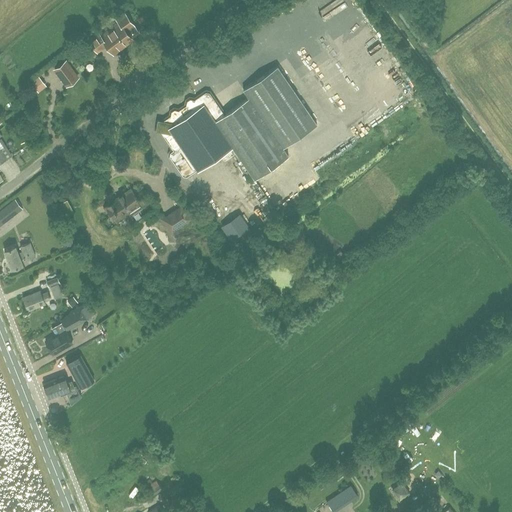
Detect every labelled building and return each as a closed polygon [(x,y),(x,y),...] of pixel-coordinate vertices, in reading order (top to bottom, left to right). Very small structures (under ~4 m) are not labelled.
[(119,47),(129,39),(131,41),(140,34),(125,14),(117,20),(119,24),(101,37),(99,34),(89,41),(97,52),(106,45),(113,54),(120,49),(119,47)] [(269,27),(277,39),(292,29),(284,18),(269,27)] [(255,41),(245,46),(248,52),(258,46),(255,41)] [(67,86),(78,78),(65,61),(55,69),(67,86)] [(317,124),(277,66),(243,89),(249,97),(225,114),(210,92),(206,91),(195,98),(190,98),(186,100),(185,105),(179,109),(174,108),(171,111),(170,115),(162,121),(164,124),(163,129),(160,131),(173,150),(170,152),(169,156),(183,176),(187,177),(232,146),(255,179),(289,156),(283,147),(317,124)] [(41,92),(51,87),(45,77),(36,82),(41,92)] [(0,163),(12,156),(1,139),(0,139),(0,163)] [(4,171),(0,174),(0,185),(10,179),(4,171)] [(134,192),(130,187),(114,198),(115,199),(113,201),(112,199),(106,203),(107,205),(102,208),(106,214),(108,213),(110,216),(111,215),(117,224),(127,216),(125,214),(126,213),(131,216),(143,208),(141,206),(151,199),(144,189),(137,193),(135,191),(134,192)] [(0,226),(23,209),(15,199),(0,210),(0,226)] [(67,200),(60,203),(63,210),(70,206),(67,200)] [(171,230),(189,218),(182,206),(163,219),(171,230)] [(235,206),(227,212),(230,216),(238,211),(235,206)] [(36,256),(30,243),(21,247),(23,251),(18,253),(15,246),(4,251),(12,269),(23,264),(21,260),(25,258),(26,260),(36,256)] [(62,295),(58,283),(59,283),(57,277),(46,281),(48,287),(50,286),(55,298),(62,295)] [(42,295),(41,290),(24,297),(29,311),(46,304),(45,301),(51,298),(48,293),(42,295)] [(69,312),(60,317),(68,330),(87,319),(78,305),(68,310),(69,312)] [(53,354),(72,344),(65,331),(46,342),(53,354)] [(130,351),(144,344),(140,335),(125,343),(130,351)] [(95,364),(73,378),(80,388),(102,375),(95,364)] [(66,383),(64,376),(43,384),(48,398),(59,394),(60,396),(70,392),(75,390),(71,381),(66,383)] [(151,499),(163,491),(156,480),(144,488),(151,499)] [(398,501),(410,494),(403,482),(391,489),(398,501)] [(333,511),(334,511),(358,497),(350,486),(327,502),(333,511)]
